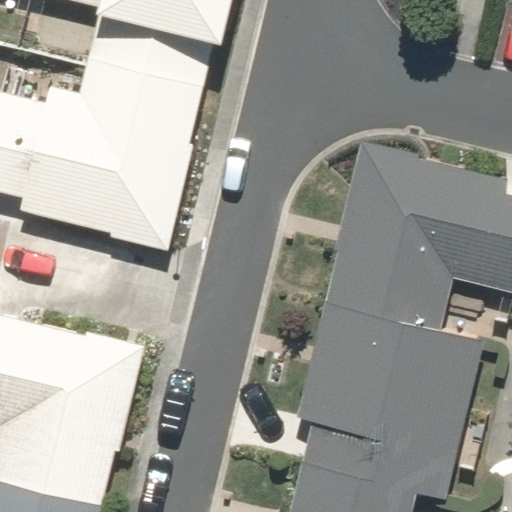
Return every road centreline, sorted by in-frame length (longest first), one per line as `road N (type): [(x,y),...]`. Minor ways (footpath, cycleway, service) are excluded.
road 1 (residential): [(295,49),(179,511)]
road 2 (residential): [(295,49),(511,100)]
